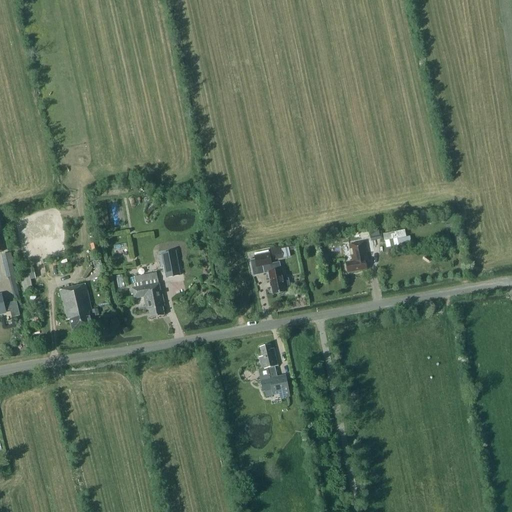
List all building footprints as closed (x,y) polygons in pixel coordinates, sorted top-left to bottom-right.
[(378,228),(368,231),(370,242),(380,240),(378,228)] [(344,264),(346,274),(365,271),(363,261),(366,260),(363,243),(347,246),(350,263),(344,264)] [(277,248),(270,249),(273,261),(280,259),(277,248)] [(169,253),(161,255),(163,264),(166,278),(179,275),(175,252),(169,253)] [(1,255),(6,278),(14,276),(9,253),(1,255)] [(267,273),(271,295),(276,294),(277,295),(282,295),(282,293),(283,293),(283,289),(287,289),(288,287),(287,280),(285,278),(282,279),(281,270),(280,270),(278,263),(270,265),(268,254),(253,257),(255,268),(262,267),(263,274),(267,273)] [(20,274),(24,292),(32,290),(29,273),(21,274),(20,274)] [(135,284),(134,284),(135,288),(131,288),(133,299),(143,297),(145,310),(147,310),(149,318),(163,316),(160,301),(162,301),(160,291),(159,291),(155,273),(134,277),(135,284)] [(66,320),(69,319),(71,330),(91,326),(89,316),(92,316),(92,317),(98,316),(96,308),(90,309),(85,285),(59,291),(66,320)] [(0,313),(9,312),(10,318),(18,316),(15,302),(2,305),(0,297),(0,313)] [(274,349),(271,350),(270,345),(259,348),(261,358),(258,358),(261,369),(259,370),(259,371),(258,372),(261,381),(263,392),(264,392),(265,397),(279,395),(280,399),(290,397),(289,393),(285,375),(277,377),(274,367),(278,366),(274,349)]
